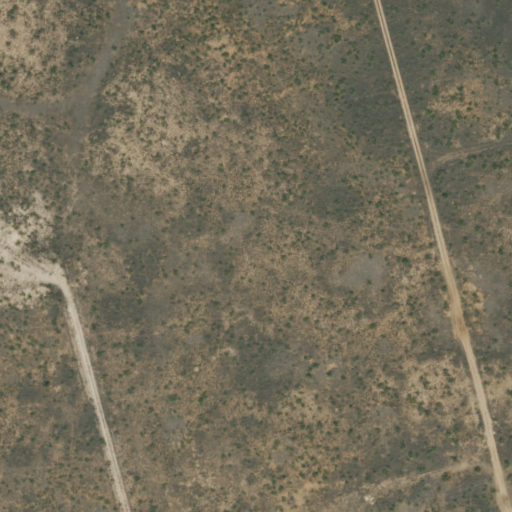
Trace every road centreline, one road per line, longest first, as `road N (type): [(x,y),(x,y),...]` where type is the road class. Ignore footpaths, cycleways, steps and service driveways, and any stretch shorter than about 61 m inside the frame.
road 1 (track): [(462,511),(400,284),(411,245),(428,226),(511,204)]
road 2 (track): [(0,257),(27,302),(84,511)]
